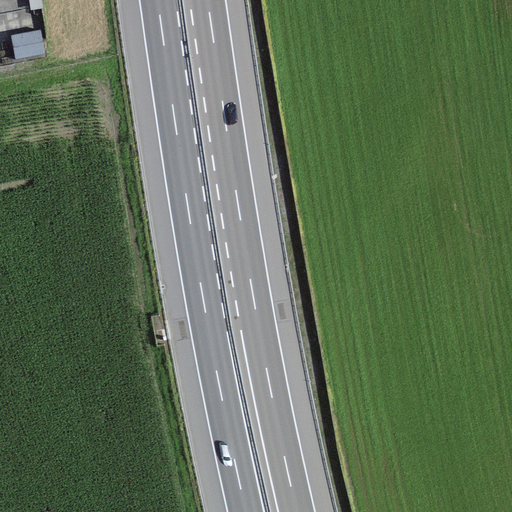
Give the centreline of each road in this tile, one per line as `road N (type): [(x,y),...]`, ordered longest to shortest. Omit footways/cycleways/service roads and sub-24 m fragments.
road 1 (motorway): [(157,0),(246,511)]
road 2 (motorway): [(296,511),(208,0)]
